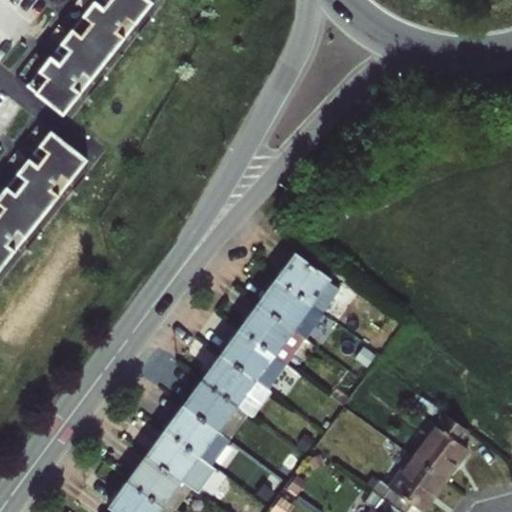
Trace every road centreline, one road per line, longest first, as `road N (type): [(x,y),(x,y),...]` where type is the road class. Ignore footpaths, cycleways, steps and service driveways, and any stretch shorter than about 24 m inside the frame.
road 1 (secondary): [(134,331),(355,92),(378,73),(436,53)]
road 2 (secondary): [(308,0),(287,72),(134,331)]
road 3 (secondary): [(0,511),(134,331)]
